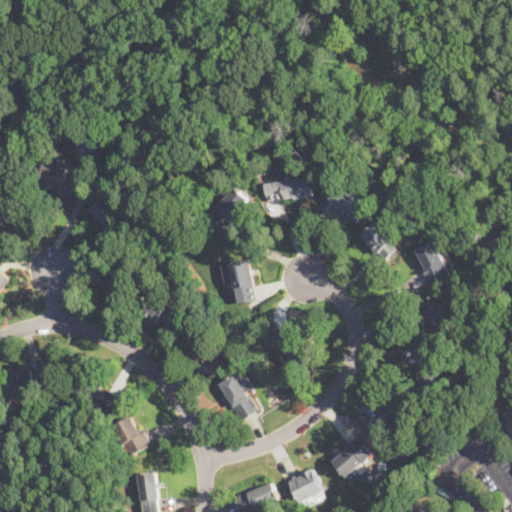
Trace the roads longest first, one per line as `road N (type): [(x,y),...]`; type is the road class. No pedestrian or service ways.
road 1 (residential): [(0,339),(54,321),(138,352),(181,403),(206,460),(203,511)]
road 2 (residential): [(206,460),(264,445),(341,387),(353,360),(352,312),(309,273)]
road 3 (residential): [(480,511),(449,474),(477,449),(511,488)]
